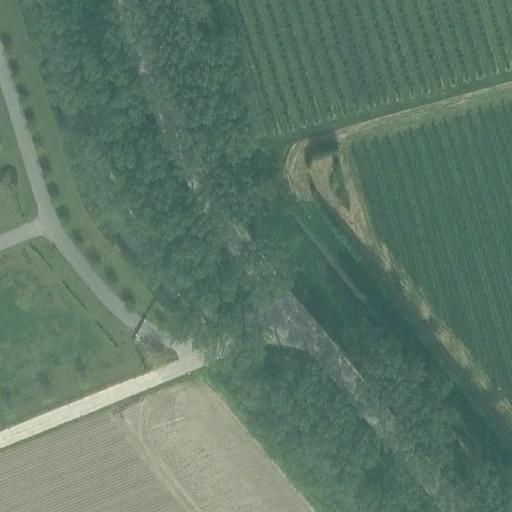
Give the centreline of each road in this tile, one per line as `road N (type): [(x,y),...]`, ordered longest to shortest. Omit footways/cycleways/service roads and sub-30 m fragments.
road 1 (secondary): [(458,511),(174,179),(119,0)]
road 2 (unknown): [(0,446),(222,353),(278,302)]
